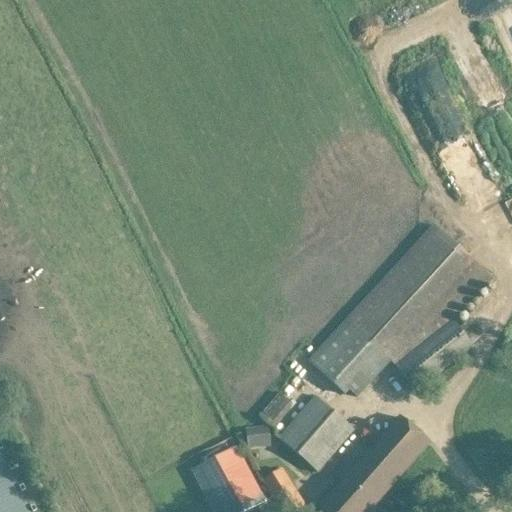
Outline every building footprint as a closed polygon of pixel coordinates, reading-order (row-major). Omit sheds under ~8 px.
[(471,318),(458,329),(454,323),(493,280),(434,226),(313,358),(357,398),(390,361),(416,393),(473,348),(470,344),(483,334),(471,318)] [(276,394),(258,413),(270,424),(287,404),(276,394)] [(316,399),(279,441),(317,474),(353,432),(316,399)] [(319,509),(322,511),(369,511),(429,444),(400,418),(319,509)] [(244,430),(247,451),(269,448),(265,427),(244,430)] [(235,448),(192,471),(214,511),(246,511),(264,503),(235,448)] [(0,511),(28,511),(0,458),(0,511)] [(306,511),(282,470),(263,482),(281,511),(306,511)]
